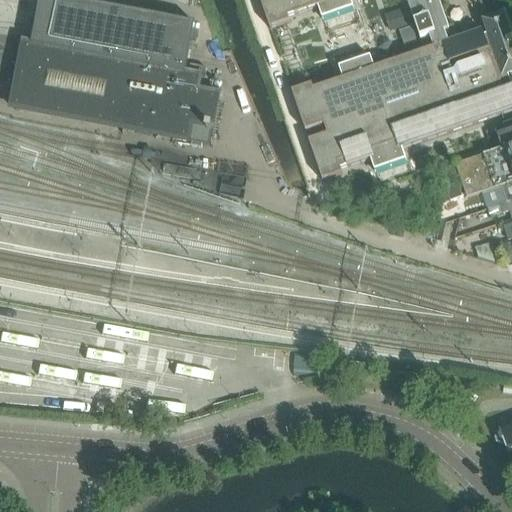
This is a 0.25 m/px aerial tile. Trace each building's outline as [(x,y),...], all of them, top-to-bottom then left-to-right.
[(15,95),(13,108),(108,128),(189,142),(207,145),(210,130),(217,95),(198,92),(201,78),(203,79),(203,77),(187,74),(189,62),(196,25),(161,18),(64,0),(41,0),(41,7),(36,32),(33,45),(25,44),(24,51),(23,56),(20,76),(15,95)] [(371,58),(340,68),(344,80),(314,91),(313,86),(293,93),(306,133),(320,128),(323,138),(310,142),(323,182),(343,175),(342,171),(371,160),(375,172),(407,161),(403,149),(511,111),(511,85),(509,77),(511,75),(511,33),(505,15),(484,22),(489,36),(485,38),(483,32),(449,44),(445,32),(449,30),(438,0),(260,0),(271,30),(291,23),(289,18),(319,8),(323,20),(354,9),(351,0),(407,0),(421,39),(431,36),(435,49),(375,69),(371,58)] [(404,9),(386,16),(391,33),(410,26),(404,9)] [(412,28),(400,32),(405,47),(417,43),(412,28)] [(511,124),(497,129),(504,150),(506,149),(511,147),(511,148),(511,147),(511,124)] [(511,184),(511,147),(511,148),(511,147),(506,149),(504,150),(456,166),(467,199),(499,188),(499,190),(503,189),(502,188),(511,184)] [(446,181),(455,178),(452,168),(442,171),(446,181)] [(457,182),(446,186),(452,201),(463,197),(457,182)] [(511,184),(502,188),(503,189),(508,203),(511,201),(511,184)] [(511,201),(508,203),(508,204),(501,206),(501,207),(490,211),(492,218),(504,214),(504,215),(511,213),(511,216),(511,201)] [(478,259),(499,266),(493,244),(476,249),(478,259)] [(511,424),(499,429),(500,430),(497,434),(496,434),(499,444),(500,443),(504,443),(508,453),(511,450),(511,424)]
